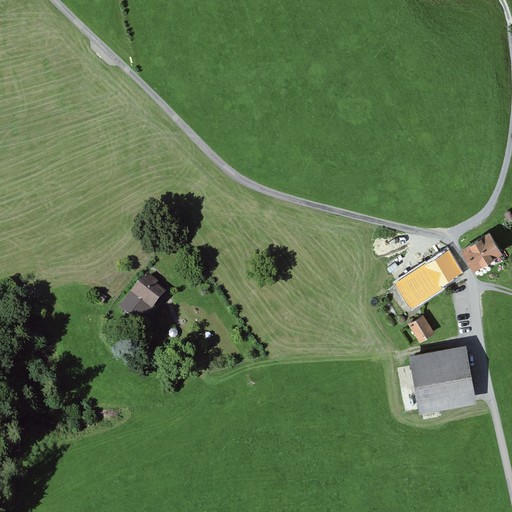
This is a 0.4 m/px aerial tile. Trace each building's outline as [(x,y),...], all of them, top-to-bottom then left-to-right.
[(492,232),(464,248),(476,267),(503,251),(492,232)] [(449,249),(393,282),(408,307),(464,274),(449,249)] [(147,277),(112,308),(132,329),(165,296),(147,277)] [(421,340),(436,331),(425,311),(409,320),(421,340)] [(463,343),(399,353),(408,414),(473,405),(463,343)]
